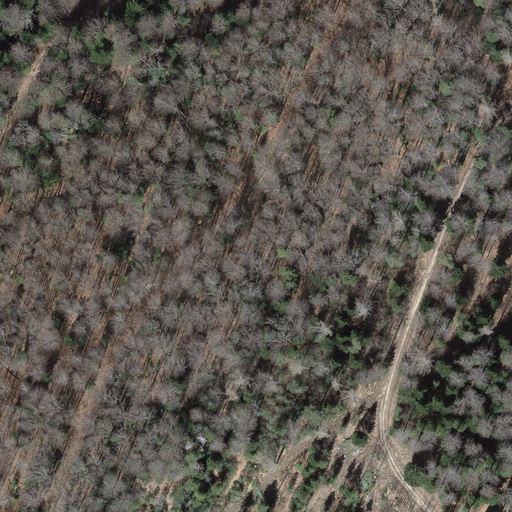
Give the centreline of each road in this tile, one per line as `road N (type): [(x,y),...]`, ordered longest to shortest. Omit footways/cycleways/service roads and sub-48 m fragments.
road 1 (track): [(353,0),(267,153),(103,377),(60,511)]
road 2 (track): [(511,96),(471,169),(388,384),(388,447),(432,511)]
road 3 (track): [(0,133),(89,0)]
